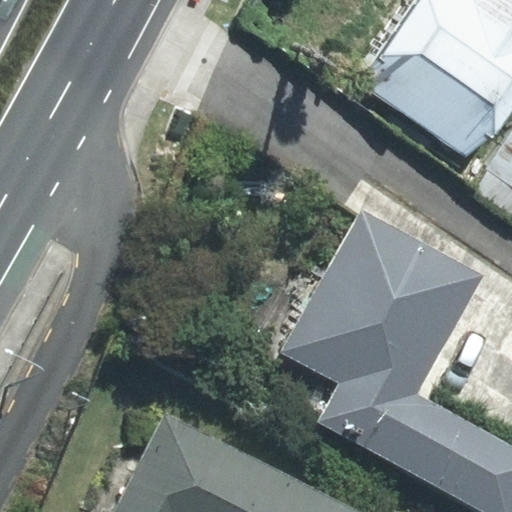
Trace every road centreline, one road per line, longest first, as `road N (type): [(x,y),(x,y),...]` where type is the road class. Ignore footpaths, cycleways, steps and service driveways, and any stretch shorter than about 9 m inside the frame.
road 1 (unclassified): [(48,120),(90,220),(87,279),(0,445)]
road 2 (primary): [(115,0),(48,120)]
